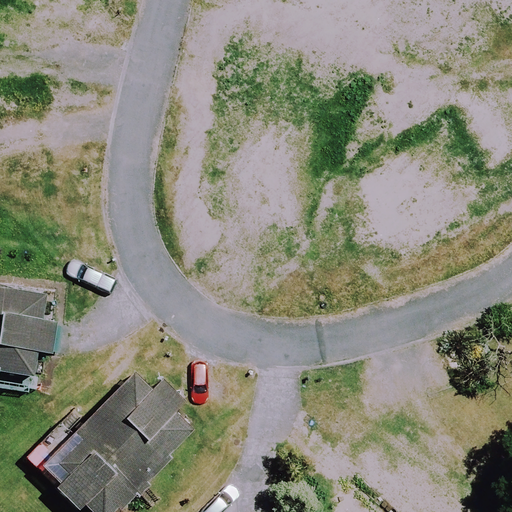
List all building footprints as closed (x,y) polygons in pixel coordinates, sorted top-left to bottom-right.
[(78,0),(0,0),(70,23),(78,0)] [(412,43),(424,0),(275,0),(275,3),(412,43)] [(261,81),(217,214),(304,242),(348,109),(261,81)] [(0,176),(27,176),(26,152),(44,151),(43,114),(25,114),(25,86),(0,86),(0,176)] [(352,182),(392,258),(490,207),(451,131),(352,182)] [(0,278),(0,363),(44,371),(59,289),(0,278)] [(116,511),(206,430),(145,364),(44,457),(95,511),(116,511)] [(511,393),(501,402),(511,415),(511,393)] [(479,511),(484,504),(366,433),(318,511),(479,511)]
